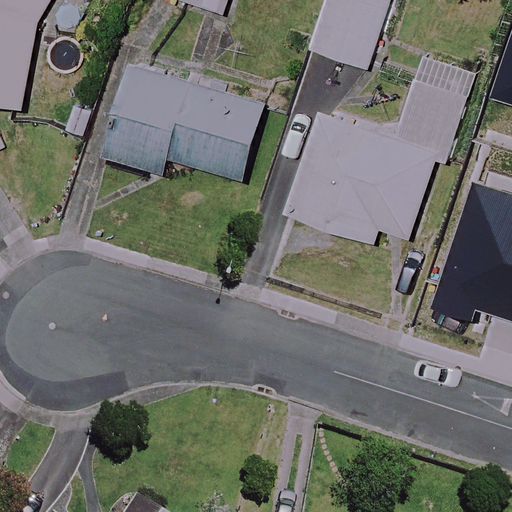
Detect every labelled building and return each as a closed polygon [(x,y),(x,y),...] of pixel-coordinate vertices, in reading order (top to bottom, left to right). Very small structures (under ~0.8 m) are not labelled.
[(55,0),(0,0),(0,101),(27,107),(43,23),(55,0)] [(232,0),(191,0),(229,11),(232,0)] [(393,0),(328,0),(313,48),(371,67),(393,0)] [(272,102),(135,63),(109,156),(169,173),(174,155),(251,177),(272,102)] [(472,94),(419,77),(400,135),(324,110),(291,212),(381,242),(386,226),(416,235),(442,156),(451,158),(472,94)] [(444,221),(427,272),(465,285),(473,261),(511,274),(511,143),(482,233),(444,221)]
